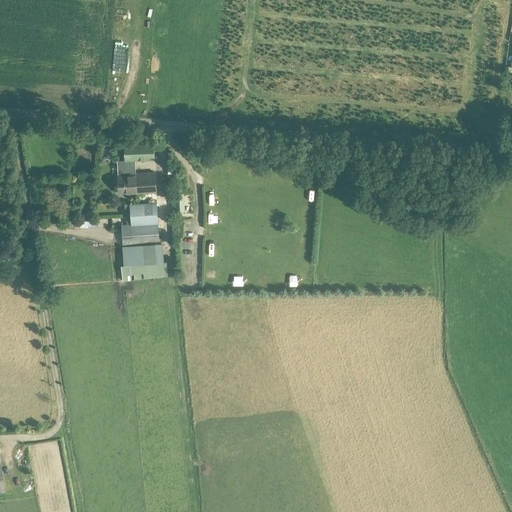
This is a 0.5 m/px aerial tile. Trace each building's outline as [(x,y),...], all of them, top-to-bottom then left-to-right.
[(114,54),(129,54),(129,33),(114,33),(114,54)] [(135,161),(155,160),(154,142),(124,143),(124,161),(124,162),(135,161)] [(124,161),(117,161),(118,177),(119,194),(136,193),(136,194),(157,193),(155,173),(136,174),(135,161),(124,162),(124,161)] [(176,212),(184,212),(184,194),(175,194),(176,210),(176,212)] [(122,224),(123,247),(147,245),(160,244),(160,243),(157,203),(130,205),(130,204),(124,204),(124,210),(131,209),(131,221),(126,221),(127,224),(122,224)] [(124,266),(122,266),(123,281),(168,277),(167,262),(163,262),(162,243),(160,243),(160,244),(147,245),(123,247),(124,266)]
